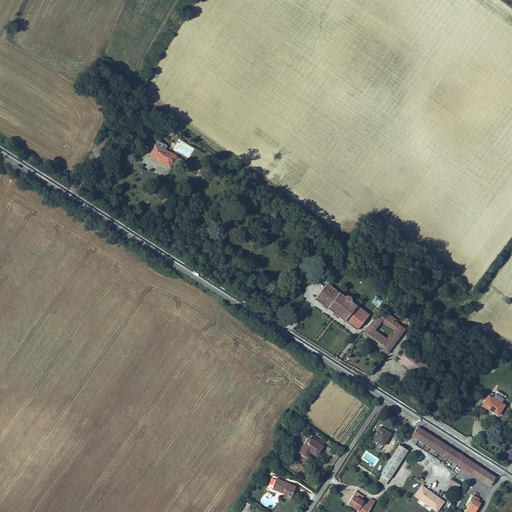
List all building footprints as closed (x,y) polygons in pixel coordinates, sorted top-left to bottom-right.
[(168,160),(173,151),(161,145),(163,141),(155,136),(147,151),(156,156),(155,158),(166,164),(168,160)] [(177,154),(173,151),(168,160),(172,162),(177,154)] [(314,298),(357,327),(367,313),(350,301),(351,299),(351,298),(351,297),(350,296),(349,295),(348,295),(346,295),(345,295),(344,296),(324,283),(314,298)] [(375,296),(371,302),(378,307),(382,300),(375,296)] [(404,328),(397,323),(394,327),(391,332),(389,330),(385,336),(372,327),(379,317),(386,322),(390,317),(385,314),(373,315),(368,323),(369,325),(364,332),(389,350),(404,328)] [(397,323),(390,317),(386,322),(394,327),(397,323)] [(405,363),(412,352),(407,348),(400,359),(405,363)] [(423,359),(412,352),(405,363),(424,376),(434,362),(425,355),(423,359)] [(501,405),(486,396),(479,406),(495,415),(501,405)] [(377,424),(369,437),(372,439),(371,442),(379,447),(387,431),(377,424)] [(429,447),(436,438),(421,428),(415,438),(429,447)] [(470,445),(473,438),(468,435),(465,442),(470,445)] [(309,436),(298,452),(306,457),(308,454),(315,458),(323,446),(309,436)] [(372,439),(369,437),(365,443),(377,450),(379,447),(371,442),(372,439)] [(467,459),(436,438),(429,447),(461,468),(467,459)] [(511,454),(511,440),(498,463),(504,468),(511,454)] [(396,445),(384,465),(393,470),(405,450),(396,445)] [(482,469),(467,459),(461,468),(476,478),(482,469)] [(393,470),(384,465),(378,474),(387,480),(393,470)] [(493,476),(482,469),(476,478),(486,486),(493,476)] [(294,485),(275,478),(270,489),(281,493),(280,495),(288,499),(294,485)] [(444,501),(422,485),(414,496),(437,511),(444,501)] [(362,494),(354,489),(346,501),(356,507),(355,509),(360,511),(364,511),(369,505),(361,500),(362,498),(360,497),(362,494)] [(470,511),(480,499),(474,495),(471,498),(468,496),(462,503),(466,505),(462,511),(470,511)]
